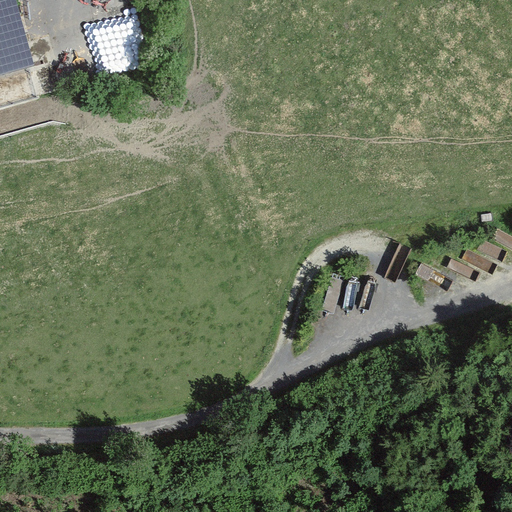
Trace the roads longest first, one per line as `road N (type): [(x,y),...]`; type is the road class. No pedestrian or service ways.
road 1 (unclassified): [(511,296),(410,321),(165,438),(0,435)]
road 2 (track): [(275,385),(301,284),(318,254),(349,243),(377,245),(393,257),(395,328)]
